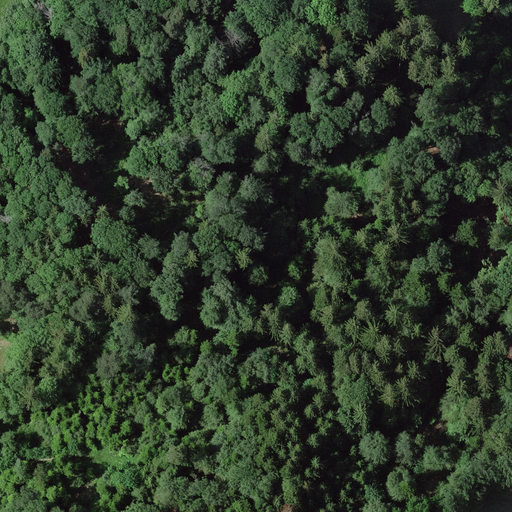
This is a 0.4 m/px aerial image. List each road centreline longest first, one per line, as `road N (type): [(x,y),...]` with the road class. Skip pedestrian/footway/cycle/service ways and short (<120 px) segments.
road 1 (track): [(511,375),(407,356),(290,320),(217,313),(187,303),(147,262),(153,247),(253,159),(365,0)]
road 2 (track): [(511,425),(395,511)]
